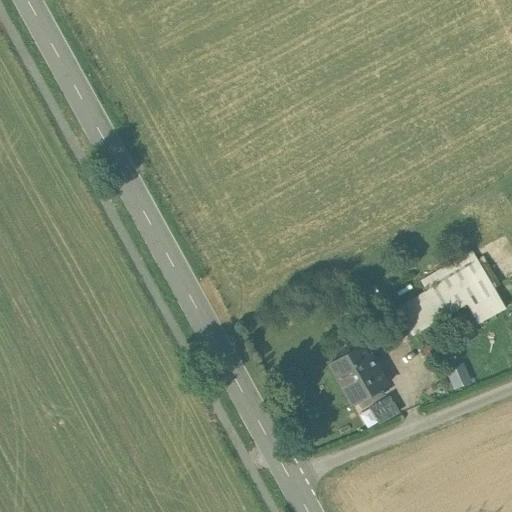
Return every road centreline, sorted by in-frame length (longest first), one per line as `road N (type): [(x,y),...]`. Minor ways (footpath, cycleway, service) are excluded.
road 1 (tertiary): [(308,511),(26,0)]
road 2 (track): [(289,478),(511,389)]
